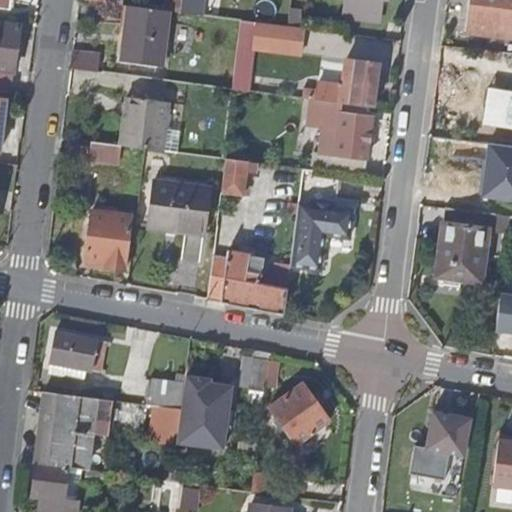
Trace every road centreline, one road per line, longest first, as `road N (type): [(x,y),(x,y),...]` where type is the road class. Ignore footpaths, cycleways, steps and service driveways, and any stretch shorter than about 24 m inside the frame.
road 1 (residential): [(381,356),(24,283)]
road 2 (residential): [(427,0),(381,356)]
road 3 (residential): [(24,283),(58,0)]
road 4 (residential): [(24,283),(0,469)]
road 5 (residential): [(381,356),(362,511)]
road 6 (residential): [(511,381),(381,356)]
